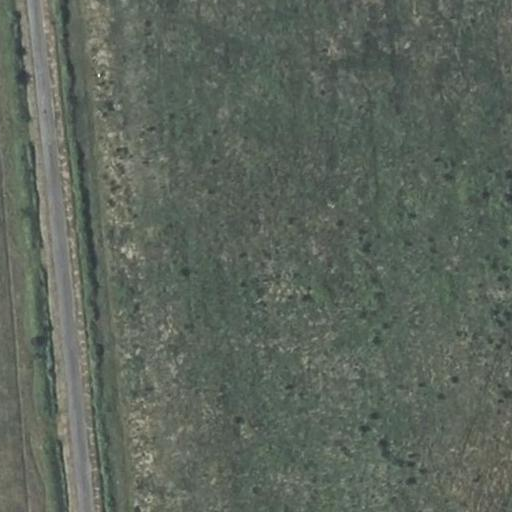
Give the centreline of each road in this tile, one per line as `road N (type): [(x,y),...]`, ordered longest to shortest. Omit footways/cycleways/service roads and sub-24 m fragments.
road 1 (track): [(129,511),(74,0)]
road 2 (unclassified): [(30,0),(83,511)]
road 3 (track): [(39,511),(0,132)]
